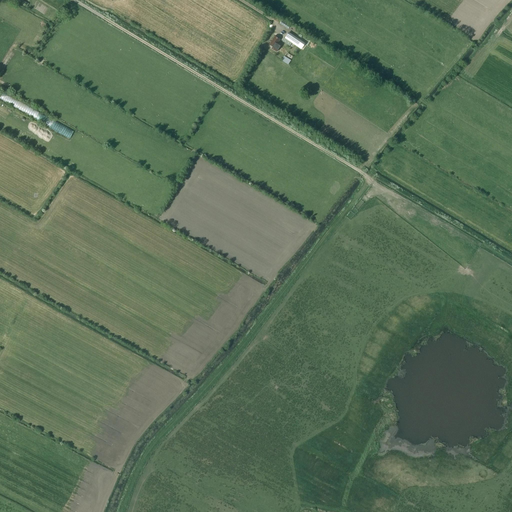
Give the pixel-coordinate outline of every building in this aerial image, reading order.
[(288,28),(290,25),(282,20),(280,23),(288,28)] [(285,38),(292,43),(301,49),(306,43),(289,32),(285,38)] [(275,36),(269,45),(272,46),(271,48),(276,51),(280,45),(278,44),(280,39),(275,36)] [(281,60),(288,64),(291,59),(284,55),(281,60)] [(0,92),(0,99),(42,121),(43,120),(48,123),(50,119),(47,118),(47,117),(0,92)] [(70,137),(74,129),(52,120),(49,128),(70,137)]
